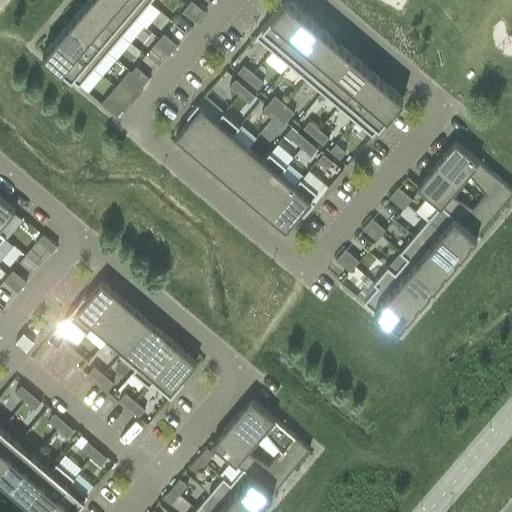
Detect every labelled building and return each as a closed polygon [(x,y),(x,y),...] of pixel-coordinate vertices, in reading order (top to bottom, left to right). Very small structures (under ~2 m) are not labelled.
[(87,0),(84,4),(120,35),(134,19),(112,0),(87,0)] [(145,0),(112,0),(134,19),(145,28),(159,11),(148,2),(145,0)] [(198,6),(191,0),(190,0),(182,11),(189,17),(198,6)] [(302,13),(286,0),(285,0),(255,35),(272,50),(302,13)] [(70,21),(106,52),(120,35),(84,4),(70,21)] [(205,12),(198,6),(189,17),(196,23),(205,12)] [(288,64),(319,27),(302,13),(272,50),(288,64)] [(106,52),(70,21),(56,37),(92,68),(106,52)] [(336,42),(319,27),(288,64),(305,78),(336,42)] [(161,50),(170,39),(163,33),(154,44),(161,50)] [(92,68),(56,37),(42,54),(78,85),(92,68)] [(161,50),(168,56),(177,45),(170,39),(161,50)] [(322,92),(352,56),(336,42),(305,78),(322,92)] [(369,70),(352,56),(322,92),(338,106),(369,70)] [(246,80),(253,73),(243,64),(237,72),(246,80)] [(142,72),(135,66),(126,77),(133,83),(142,72)] [(386,84),(369,70),(338,106),(355,120),(386,84)] [(133,83),(140,89),(149,78),(142,72),(133,83)] [(253,73),(246,80),(256,89),(263,81),(253,73)] [(235,78),(228,86),(238,94),(245,87),(235,78)] [(386,84),(355,120),(372,134),(402,98),(386,84)] [(245,87),(238,94),(248,103),(255,95),(245,87)] [(277,111),(284,103),(274,95),(268,102),(277,111)] [(116,117),(121,110),(107,98),(102,105),(116,117)] [(271,118),(277,111),(268,102),(261,110),(271,118)] [(277,111),(287,119),(294,112),(284,103),(277,111)] [(197,104),(186,116),(189,119),(175,136),(190,149),(216,120),(197,104)] [(277,111),(271,118),(281,127),(287,119),(277,111)] [(216,120),(190,149),(207,164),(232,134),(239,127),(222,112),(216,120)] [(312,136),(319,129),(309,120),(302,128),(312,136)] [(312,136),(322,145),(329,137),(319,129),(312,136)] [(297,131),(290,139),(300,147),(307,139),(297,131)] [(232,134),(207,164),(222,176),(247,147),(232,134)] [(307,139),(300,147),(310,156),(317,148),(307,139)] [(339,158),(345,151),(335,142),(329,150),(339,158)] [(435,163),(459,183),(468,171),(486,192),(479,200),(494,213),(511,192),(511,189),(456,142),(446,154),(444,153),(435,163)] [(247,147),(222,176),(237,189),(262,159),(247,147)] [(262,159),(237,189),(254,203),(279,173),(279,174),(285,166),(269,152),(262,159)] [(332,161),(322,153),(316,160),(326,169),(332,161)] [(494,213),(479,200),(473,208),(449,194),(459,183),(435,163),(426,173),(428,175),(418,187),(427,195),(475,236),(494,213)] [(279,173),(254,203),(268,216),(294,186),(293,186),(279,174),(279,173)] [(294,186),(268,216),(285,230),(300,212),(303,215),(314,203),(310,200),(317,193),(300,178),(293,186),(294,186)] [(405,192),(398,186),(388,197),(395,203),(405,192)] [(405,192),(395,203),(402,209),(412,198),(405,192)] [(427,195),(414,211),(426,221),(462,251),(469,242),(468,241),(471,238),(472,239),(475,236),(427,195)] [(0,226),(14,210),(0,197),(0,226)] [(369,234),(378,223),(371,217),(362,228),(369,234)] [(412,236),(449,267),(456,258),(455,257),(458,254),(459,255),(462,251),(425,221),(412,236)] [(378,223),(369,234),(376,240),(385,229),(378,223)] [(0,259),(13,245),(3,237),(4,236),(0,232),(0,259)] [(42,234),(37,240),(51,252),(56,246),(42,234)] [(406,258),(436,282),(443,274),(442,272),(444,269),(446,270),(449,267),(412,236),(399,252),(406,258)] [(352,254),(345,248),(335,259),(342,265),(352,254)] [(352,254),(342,265),(349,271),(359,260),(352,254)] [(406,258),(394,272),(394,273),(423,297),(430,289),(428,288),(431,285),(433,286),(436,282),(406,258)] [(394,273),(394,272),(387,266),(373,283),(376,286),(409,314),(417,305),(415,303),(418,300),(419,301),(423,297),(394,273)] [(12,269),(3,280),(10,286),(19,275),(12,269)] [(19,275),(10,286),(17,292),(26,281),(19,275)] [(67,317),(59,327),(77,342),(85,333),(86,333),(92,326),(117,296),(118,296),(101,281),(100,282),(86,299),(83,296),(66,316),(67,317)] [(376,286),(363,301),(396,329),(403,320),(402,319),(405,316),(406,317),(409,314),(376,286)] [(118,296),(117,296),(92,326),(107,338),(108,337),(132,309),(133,308),(118,296)] [(148,321),(133,308),(132,309),(108,337),(107,338),(122,351),(141,329),(147,322),(148,321)] [(163,334),(148,321),(147,322),(141,329),(122,351),(119,354),(134,368),(137,365),(158,341),(163,335),(163,334)] [(23,332),(15,341),(26,351),(34,341),(23,332)] [(134,368),(131,371),(148,386),(151,382),(154,379),(179,350),(180,349),(163,334),(163,335),(158,341),(137,365),(134,368)] [(63,339),(56,347),(66,355),(73,348),(63,339)] [(73,348),(66,355),(76,364),(83,356),(73,348)] [(151,382),(170,398),(184,382),(181,379),(196,362),(180,349),(179,350),(154,379),(151,382)] [(94,365),(87,373),(97,381),(103,374),(94,365)] [(103,374),(97,381),(107,390),(113,382),(103,374)] [(21,384),(14,392),(24,400),(31,393),(21,384)] [(125,392),(118,399),(128,408),(135,400),(125,392)] [(31,393),(24,400),(34,409),(41,401),(31,393)] [(135,400),(128,408),(138,416),(145,409),(135,400)] [(255,440),(264,429),(282,450),(275,458),(290,470),(309,448),(252,400),(242,412),(240,410),(231,420),(254,440),(255,440)] [(54,412),(47,420),(57,428),(64,421),(54,412)] [(275,458),(269,466),(245,451),(255,440),(254,440),(231,420),(223,430),(224,432),(214,444),(242,469),(271,493),(290,470),(275,458)] [(64,421),(57,428),(67,437),(74,429),(64,421)] [(0,461),(17,442),(0,428),(0,461)] [(87,440),(80,448),(90,456),(97,449),(87,440)] [(34,456),(17,442),(0,461),(0,477),(9,485),(34,456)] [(206,447),(198,456),(205,463),(214,453),(206,447)] [(97,449),(90,456),(100,465),(107,457),(97,449)] [(49,469),(34,456),(9,485),(25,499),(50,470),(49,469)] [(198,456),(189,466),(197,473),(205,463),(198,456)] [(70,481),(73,478),(56,462),(49,469),(50,470),(25,499),(40,511),(43,511),(66,486),(70,481)] [(271,493),(242,469),(230,483),(258,507),(259,508),(265,500),(264,499),(266,495),(267,496),(271,493)] [(254,511),(259,508),(258,507),(230,483),(222,477),(209,492),(231,511),(252,511),(253,511),(254,511)] [(180,478),(171,488),(179,494),(187,484),(180,478)] [(43,511),(72,511),(86,495),(70,481),(66,486),(43,511)] [(171,488),(163,498),(170,504),(179,494),(171,488)] [(231,511),(209,492),(196,508),(200,511),(231,511)]
